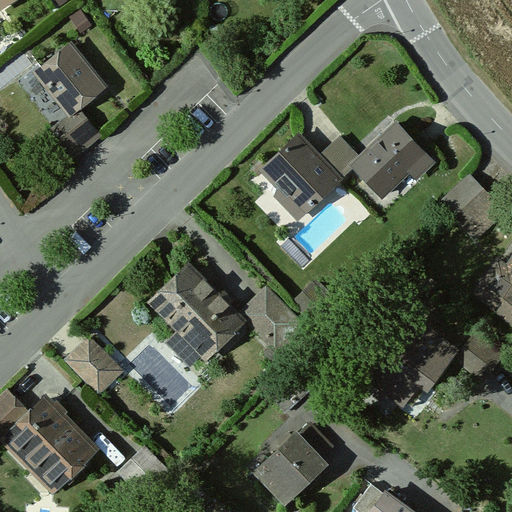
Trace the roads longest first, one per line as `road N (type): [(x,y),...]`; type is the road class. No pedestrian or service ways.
road 1 (residential): [(64,301),(320,48),(380,0)]
road 2 (tertiary): [(406,0),(462,84),(511,138)]
road 3 (unknown): [(461,511),(349,447)]
